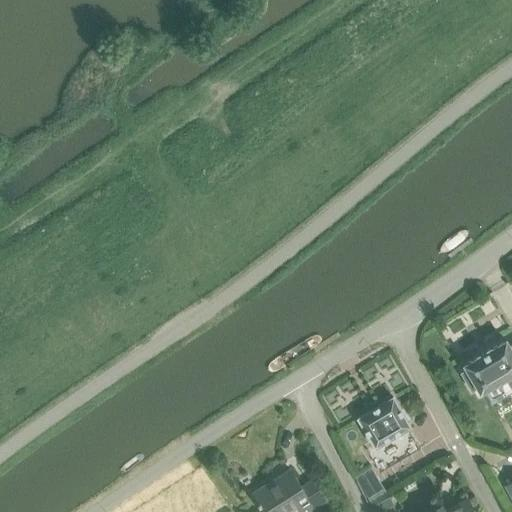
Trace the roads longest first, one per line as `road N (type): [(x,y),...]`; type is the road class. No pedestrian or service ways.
road 1 (unclassified): [(511,72),(284,254),(0,458)]
road 2 (residential): [(298,382),(403,319),(511,234)]
road 3 (residential): [(100,511),(298,382)]
road 4 (unclassified): [(361,511),(298,382)]
